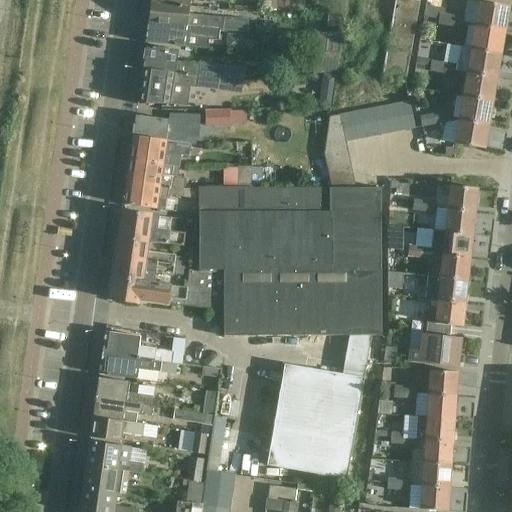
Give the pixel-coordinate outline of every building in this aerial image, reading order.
[(276,0),(277,12),(293,12),(292,0),(276,0)] [(418,4),(399,0),(394,0),(379,81),(402,85),(418,4)] [(469,0),(467,0),(464,20),(463,25),(474,27),(504,32),(509,7),(469,0)] [(188,8),(152,2),(149,22),(220,29),(219,31),(247,33),(249,21),(216,17),(187,15),(188,8)] [(439,26),(451,28),(452,18),(444,16),(445,10),(426,6),(425,18),(440,20),(439,26)] [(464,20),(452,18),(451,28),(462,31),(463,25),(464,20)] [(220,29),(149,22),(147,43),(208,50),(208,49),(206,49),(207,41),(218,42),(219,31),(220,29)] [(504,32),(474,27),(470,51),(500,56),(504,32)] [(342,34),(310,33),(308,52),(340,55),(342,34)] [(178,51),(146,47),(143,69),(219,80),(221,67),(176,61),(178,51)] [(459,49),(456,67),(455,72),(466,74),(496,79),(500,56),(470,51),(459,49)] [(431,73),(442,75),(444,65),(432,63),(431,73)] [(456,67),(444,65),(442,75),(454,77),(455,72),(456,67)] [(219,80),(143,69),(137,105),(169,105),(187,107),(190,88),(217,92),(219,80)] [(496,79),(466,74),(462,97),(492,103),(496,79)] [(492,103),(462,97),(458,120),(488,126),(492,103)] [(410,102),(398,105),(403,132),(415,130),(410,102)] [(403,132),(398,105),(386,107),(391,134),(403,132)] [(391,134),(386,107),(375,109),(380,136),(391,134)] [(380,136),(375,109),(364,111),(369,138),(380,136)] [(369,138),(364,111),(353,113),(358,140),(369,138)] [(205,128),(231,127),(230,112),(205,113),(205,128)] [(358,140),(353,113),(341,115),(346,142),(358,140)] [(444,113),(432,115),(434,125),(446,123),(444,113)] [(135,117),(133,137),(165,142),(165,141),(190,145),(191,141),(196,141),(198,141),(200,116),(168,114),(168,121),(155,119),(135,117)] [(349,161),(347,149),(346,142),(341,115),(330,117),(323,153),(326,166),(349,161)] [(434,125),(432,115),(420,118),(422,128),(434,125)] [(488,126),(458,120),(454,144),(484,150),(488,126)] [(133,137),(129,161),(162,166),(162,165),(164,152),(189,156),(190,145),(165,141),(165,142),(133,137)] [(129,161),(126,183),(184,191),(185,184),(186,180),(172,178),(173,167),(162,165),(162,166),(129,161)] [(352,174),(349,161),(326,166),(328,178),(352,174)] [(252,168),(238,168),(238,189),(251,189),(251,191),(252,191),(252,168)] [(355,189),(352,174),(328,178),(330,188),(355,189)] [(126,183),(123,205),(143,208),(159,211),(163,209),(165,201),(169,201),(170,195),(183,197),(200,199),(200,190),(184,191),(126,183)] [(450,186),(447,210),(475,213),(477,189),(450,186)] [(238,189),(200,190),(200,199),(199,272),(199,273),(213,273),(212,310),(223,312),(223,337),(225,337),(329,337),(349,337),(371,337),(381,337),(380,209),(380,189),(355,189),(330,188),(252,191),(251,191),(251,189),(238,189)] [(414,201),(413,211),(424,213),(425,202),(414,201)] [(436,204),(425,202),(424,213),(434,214),(436,204)] [(475,213),(447,210),(445,231),(472,234),(475,213)] [(122,212),(118,238),(148,243),(182,247),(184,234),(156,230),(158,217),(142,214),(122,212)] [(445,232),(433,231),(431,248),(431,254),(442,255),(442,254),(470,257),(472,234),(445,231),(445,232)] [(118,238),(115,258),(184,268),(185,259),(174,257),(147,253),(148,243),(118,238)] [(420,247),(409,246),(407,258),(418,259),(420,247)] [(431,248),(420,247),(418,259),(430,260),(431,254),(431,248)] [(442,254),(442,255),(440,277),(467,280),(470,257),(442,254)] [(115,258),(112,278),(142,282),(144,271),(171,275),(183,277),(184,268),(115,258)] [(112,278),(109,299),(140,304),(140,301),(166,304),(212,310),(213,273),(199,273),(199,272),(189,271),(187,289),(142,282),(112,278)] [(403,274),(387,272),(386,289),(402,290),(403,274)] [(440,278),(428,277),(425,300),(429,300),(429,299),(465,303),(467,280),(440,277),(440,278)] [(429,299),(429,300),(425,335),(449,338),(450,326),(462,327),(465,303),(429,299)] [(139,337),(105,333),(102,354),(173,364),(174,353),(138,347),(139,337)] [(461,339),(449,338),(425,335),(423,335),(421,351),(410,350),(408,362),(445,366),(458,367),(459,356),(461,339)] [(371,337),(349,337),(342,375),(284,365),(280,384),(266,466),(346,480),(371,337)] [(396,350),(385,350),(383,363),(396,363),(396,350)] [(177,365),(173,364),(102,354),(99,375),(119,378),(134,380),(135,370),(167,375),(167,374),(175,375),(177,365)] [(429,371),(428,394),(455,396),(457,373),(429,371)] [(129,383),(98,378),(95,398),(153,407),(154,397),(127,393),(129,383)] [(405,388),(394,387),(393,397),(404,398),(405,388)] [(416,388),(405,388),(404,398),(415,399),(416,388)] [(455,396),(428,394),(426,417),(454,419),(455,396)] [(153,407),(95,398),(92,419),(123,423),(124,412),(151,416),(153,407)] [(392,402),(378,401),(377,414),(391,415),(392,402)] [(215,417),(175,410),(173,420),(213,426),(215,417)] [(454,419),(426,417),(418,417),(416,440),(425,440),(452,442),(454,419)] [(140,425),(123,423),(92,419),(89,438),(120,443),(121,434),(143,437),(144,426),(140,425)] [(402,433),(391,432),(390,443),(401,444),(402,433)] [(413,434),(402,433),(401,444),(412,445),(413,434)] [(207,436),(195,434),(192,454),(204,455),(207,436)] [(452,442),(425,440),(423,463),(451,465),(452,442)] [(131,448),(89,442),(85,466),(130,472),(130,473),(142,474),(143,464),(129,462),(131,448)] [(186,482),(189,483),(201,484),(205,461),(189,458),(186,482)] [(451,465),(423,463),(411,462),(410,480),(410,485),(422,485),(449,487),(451,465)] [(130,472),(85,466),(82,490),(116,494),(126,496),(130,473),(130,472)] [(235,476),(205,472),(204,484),(233,488),(235,476)] [(399,479),(388,478),(387,489),(398,490),(399,479)] [(410,480),(399,479),(398,490),(409,490),(410,485),(410,480)] [(186,503),(200,506),(202,496),(204,484),(201,484),(189,483),(186,503)] [(204,484),(202,496),(231,500),(233,488),(204,484)] [(449,487),(422,485),(420,510),(448,511),(449,487)] [(292,511),(295,490),(290,489),(270,486),(268,500),(268,501),(282,503),(281,511),(292,511)] [(298,486),(298,492),(314,494),(315,489),(298,486)] [(116,494),(82,490),(78,511),(138,511),(139,510),(115,507),(116,494)] [(231,500),(202,496),(200,506),(230,510),(231,500)] [(281,511),(282,503),(268,501),(268,500),(266,499),(265,511),(275,511),(281,511)] [(176,502),(174,511),(199,511),(200,506),(186,503),(176,502)]
